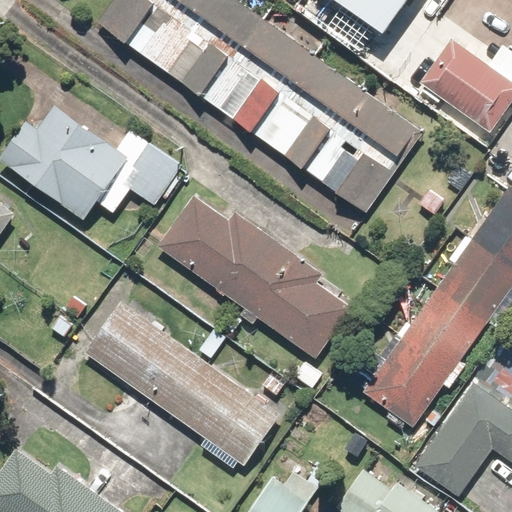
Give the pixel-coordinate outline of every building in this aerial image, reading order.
[(239,0),(121,0),(104,25),(369,210),(425,130),(239,0)] [(352,0),(388,25),(406,0),(352,0)] [(511,75),(456,35),(423,82),(494,133),(511,107),(511,75)] [(30,121),(4,158),(86,218),(100,199),(112,208),(128,186),(156,207),(186,166),(133,127),(117,150),(59,107),(42,130),(30,121)] [(511,188),(364,391),(411,426),(511,287),(511,188)] [(198,192),(161,242),(318,360),(354,311),(336,298),(343,289),(240,212),(234,219),(198,192)] [(0,203),(0,234),(15,214),(0,203)] [(281,412),(120,302),(83,356),(244,466),(281,412)] [(511,412),(472,384),(415,464),(460,495),(494,447),(511,459),(511,412)] [(17,445),(0,468),(0,509),(4,511),(124,511),(63,467),(58,474),(17,445)] [(302,511),(315,494),(280,469),(249,511),(302,511)] [(366,470),(339,507),(346,511),(439,511),(399,483),(394,490),(366,470)]
